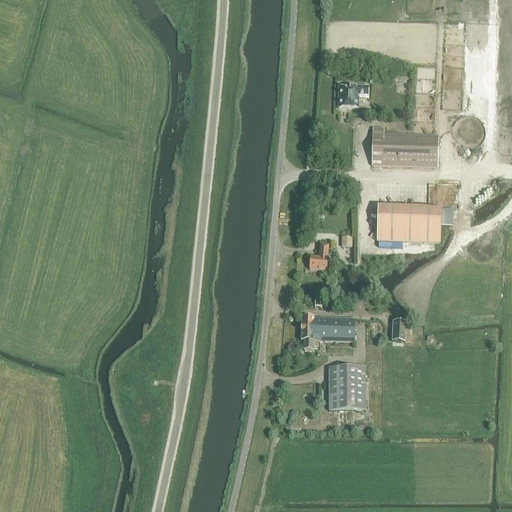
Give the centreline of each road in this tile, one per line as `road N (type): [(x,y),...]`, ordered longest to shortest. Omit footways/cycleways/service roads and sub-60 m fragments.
road 1 (tertiary): [(158,511),(188,369),(224,0)]
road 2 (unclassified): [(232,511),(259,389),(295,0)]
road 3 (track): [(511,171),(416,180),(282,174)]
road 4 (track): [(258,511),(283,429),(337,428)]
